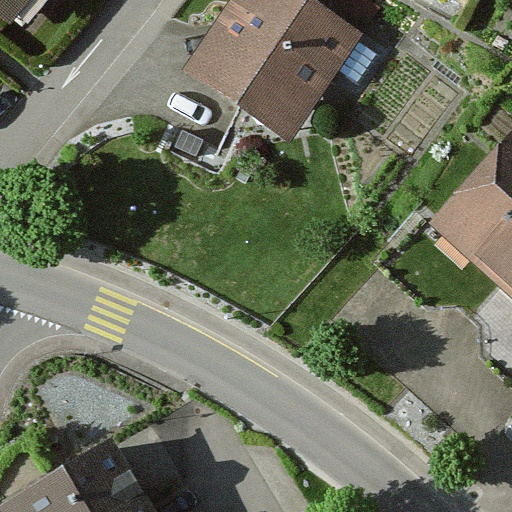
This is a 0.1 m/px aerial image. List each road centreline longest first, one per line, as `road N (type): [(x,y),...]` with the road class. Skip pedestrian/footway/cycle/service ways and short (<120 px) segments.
road 1 (residential): [(0,275),(112,316),(244,382),(416,511)]
road 2 (residential): [(0,152),(129,0)]
